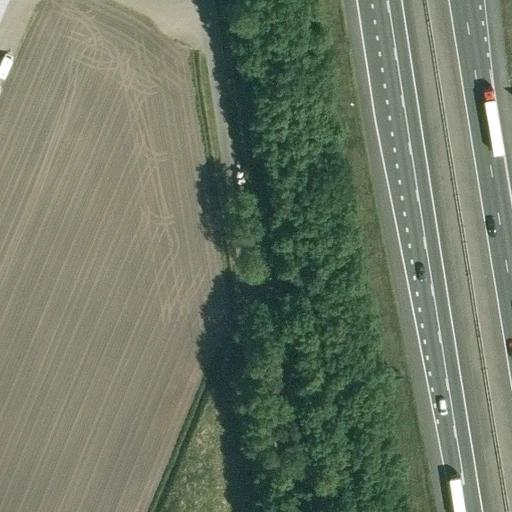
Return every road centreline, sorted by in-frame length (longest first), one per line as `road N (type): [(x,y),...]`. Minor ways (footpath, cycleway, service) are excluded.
road 1 (motorway): [(387,0),(467,511)]
road 2 (motorway): [(511,296),(463,0)]
